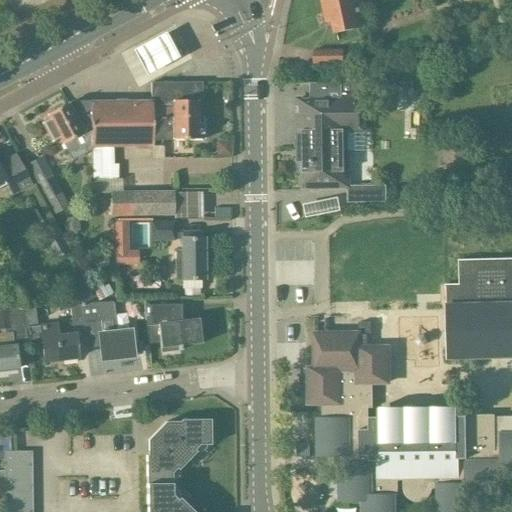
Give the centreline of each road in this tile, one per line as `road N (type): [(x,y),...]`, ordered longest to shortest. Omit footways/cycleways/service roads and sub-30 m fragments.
road 1 (residential): [(258,373),(254,67),(237,0)]
road 2 (residential): [(0,404),(258,373)]
road 3 (residential): [(261,511),(258,373)]
